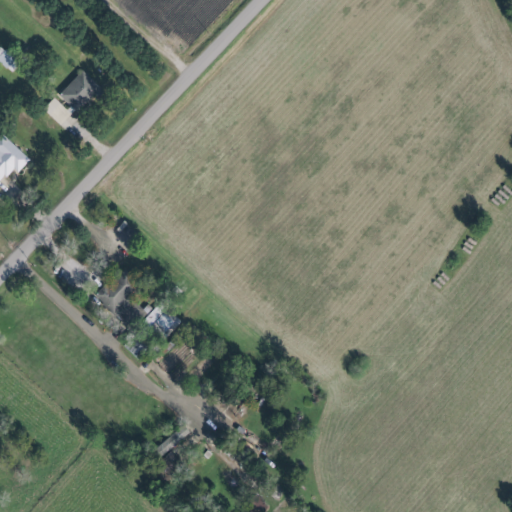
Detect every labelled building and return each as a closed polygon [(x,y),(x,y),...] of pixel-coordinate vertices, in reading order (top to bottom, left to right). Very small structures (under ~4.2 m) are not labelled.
[(0,65),(3,69),(11,60),(0,49),(0,65)] [(96,89),(78,71),(54,96),(72,113),(96,89)] [(56,126),(67,115),(50,98),(39,110),(56,126)] [(0,137),(0,178),(1,180),(10,170),(14,174),(26,161),(0,137)] [(93,296),(111,316),(113,315),(122,324),(130,317),(154,342),(176,322),(158,302),(147,313),(142,308),(139,310),(125,296),(137,285),(122,269),(93,296)] [(185,434),(178,426),(147,453),(153,461),(185,434)] [(248,511),(262,511),(265,507),(251,498),(244,509),(248,511)]
